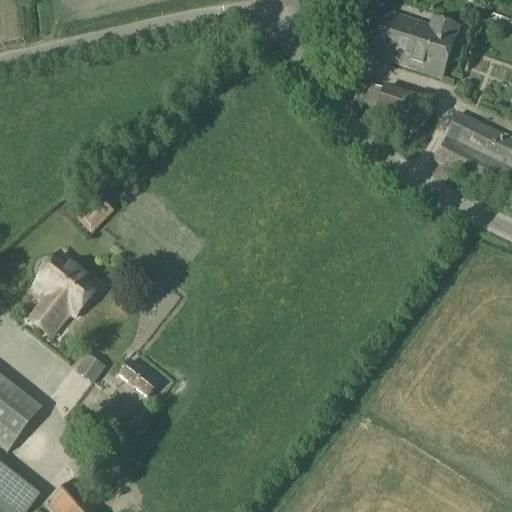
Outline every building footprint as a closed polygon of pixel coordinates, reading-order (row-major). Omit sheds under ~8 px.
[(384,14),(369,59),(441,82),(459,30),(427,20),(424,27),(384,14)] [(374,116),(372,123),(421,137),(431,102),(381,88),(380,92),(374,116)] [(505,108),(509,94),(498,91),(494,105),(505,108)] [(511,143),(458,117),(445,142),(511,173),(511,143)] [(511,173),(445,142),(434,165),(511,202),(511,173)] [(112,213),(97,199),(75,222),(90,236),(112,213)] [(49,298),(30,322),(52,339),(71,316),(76,320),(101,288),(61,257),(36,288),(49,298)] [(132,362),(119,378),(144,400),(158,384),(132,362)] [(0,382),(0,451),(6,457),(40,415),(0,382)] [(100,511),(72,484),(44,511),(100,511)]
